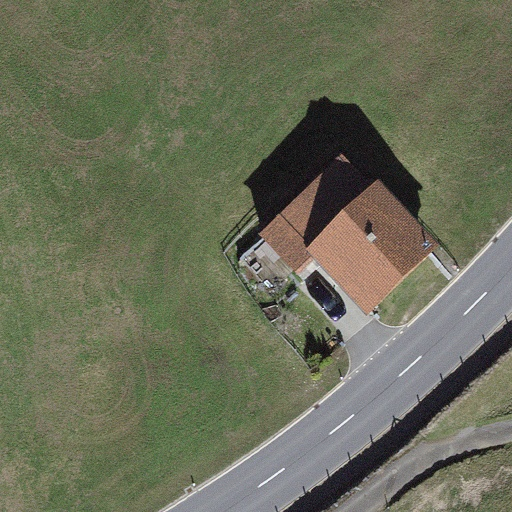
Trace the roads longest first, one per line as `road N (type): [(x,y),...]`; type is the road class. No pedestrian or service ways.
road 1 (secondary): [(222,511),(353,415),(511,265)]
road 2 (track): [(354,511),(421,461),(511,432)]
